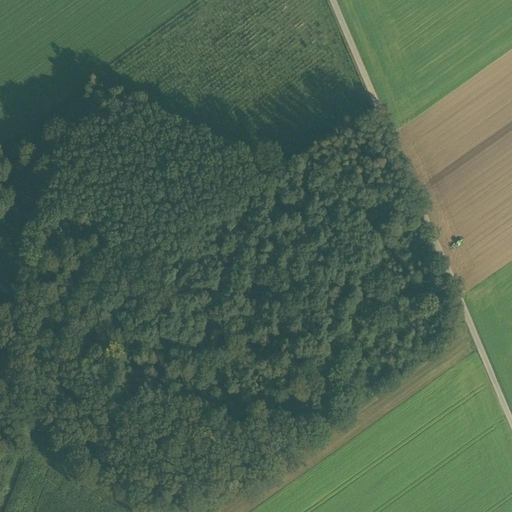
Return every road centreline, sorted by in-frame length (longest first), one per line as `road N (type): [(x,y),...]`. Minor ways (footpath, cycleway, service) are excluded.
road 1 (track): [(331,0),(511,427)]
road 2 (track): [(0,491),(25,428),(0,367)]
